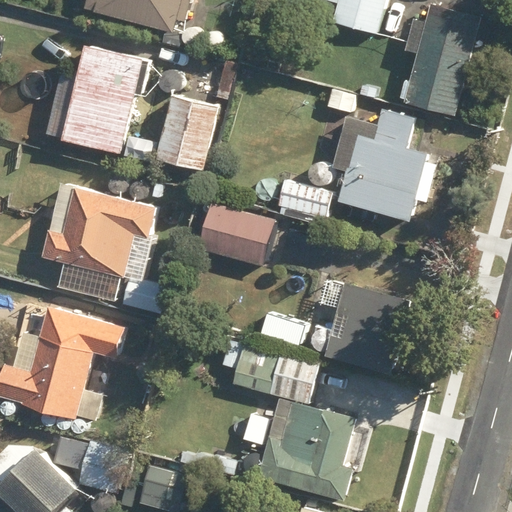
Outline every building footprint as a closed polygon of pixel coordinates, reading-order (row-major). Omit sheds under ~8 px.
[(96,0),(95,6),(183,31),(187,17),(194,19),(199,0),(96,0)] [(338,0),(346,2),(341,21),(383,33),(392,0),(338,0)] [(415,48),(427,51),(419,81),(414,79),(409,97),(464,112),(490,16),(440,2),(436,20),(423,16),(415,48)] [(229,33),(193,24),(188,44),(224,53),(229,33)] [(64,103),(82,108),(74,138),(129,152),(152,57),(98,44),(91,70),(83,68),(81,74),(71,72),(64,103)] [(171,91),(175,91),(179,89),(182,86),(183,82),(184,78),(183,75),(180,71),(177,69),(173,68),(169,68),(166,69),(163,72),(161,75),(160,78),(160,82),(162,86),(164,88),(167,90),(171,91)] [(367,85),(365,93),(379,96),(381,88),(367,85)] [(173,141),(169,155),(213,167),(230,103),(209,98),(186,92),(173,141)] [(377,99),(360,96),(358,107),(375,110),(377,99)] [(348,198),(422,219),(429,194),(436,196),(445,164),(435,161),(439,149),(418,143),(426,115),(395,106),(389,125),(357,116),(343,165),(357,169),(348,198)] [(322,185),(326,184),(329,182),(332,179),(334,176),(334,172),(333,168),(331,165),(328,162),(324,161),(320,161),(317,163),(314,165),(312,168),(311,172),(311,176),(312,179),(315,182),(318,184),(322,185)] [(119,191),(122,191),(125,189),(127,187),(128,184),(129,181),(128,178),(126,176),(124,174),(121,173),(118,173),(115,174),(113,176),(111,178),(110,181),(110,184),(112,187),(113,189),(116,190),(119,191)] [(142,195),(145,194),(148,193),(150,191),(151,188),(152,185),(151,182),(149,179),(147,177),(144,176),(141,177),(138,178),(136,180),(134,182),(133,185),(133,188),(135,190),(136,193),(139,194),(142,195)] [(265,202),(269,201),(273,199),(275,196),(277,193),(277,189),(276,185),(274,182),(271,179),(267,178),(263,178),(260,180),(257,182),(255,185),(254,189),(254,193),(256,196),(258,199),(261,201),(265,202)] [(291,179),(284,203),(332,216),(339,192),(291,179)] [(129,275),(135,276),(129,302),(166,311),(172,286),(148,280),(166,204),(71,181),(53,257),(68,260),(62,284),(123,299),(129,275)] [(159,188),(157,196),(165,197),(167,189),(159,188)] [(214,202),(222,204),(219,214),(208,211),(202,234),(211,236),(208,246),(272,264),(285,217),(216,197),(214,202)] [(356,279),(335,353),(403,371),(423,297),(356,279)] [(13,362),(4,394),(83,417),(84,414),(104,420),(112,394),(92,388),(104,347),(114,350),(122,324),(59,305),(40,370),(13,362)] [(324,352),(328,351),(331,349),(334,346),(335,343),(336,339),(335,335),(332,332),(329,329),(325,328),(322,328),(318,330),(315,332),(313,335),(312,339),(313,343),(314,346),(316,349),(320,351),(324,352)] [(302,399),(281,479),(355,499),(363,467),(353,464),(365,417),(316,403),(327,361),(252,341),(251,343),(235,339),(229,364),(242,368),(238,382),(302,399)] [(8,415),(10,415),(12,414),(14,412),(15,410),(15,407),(15,405),(13,403),(11,402),(9,401),(6,401),(4,402),(3,403),(1,405),(1,407),(1,410),(2,412),(3,414),(5,415),(8,415)] [(49,427),(52,426),(54,425),(56,423),(57,421),(57,419),(56,416),(55,414),(53,413),(50,412),(48,412),(46,413),(44,415),(43,417),(42,419),(42,421),(43,423),(45,425),(47,426),(49,427)] [(64,429),(66,429),(68,428),(70,426),(71,424),(71,422),(71,419),(69,417),(67,416),(65,415),(63,415),(61,416),(59,417),(58,419),(57,422),(57,424),(58,426),(59,428),(61,429),(64,429)] [(79,435),(82,434),(84,433),(85,431),(86,429),(87,427),(86,424),(85,422),(83,421),(80,420),(78,420),(76,421),(74,423),(73,424),(72,427),(72,429),(73,431),(75,433),(77,434),(79,435)] [(138,449),(154,454),(157,444),(141,439),(138,449)] [(65,511),(94,485),(124,492),(135,450),(97,440),(88,477),(56,444),(15,483),(3,471),(0,473),(0,511),(65,511)] [(243,459),(200,452),(196,465),(240,476),(243,459)] [(176,475),(174,490),(190,492),(191,476),(176,475)] [(110,511),(113,510),(114,506),(115,502),(114,499),(111,495),(108,493),(104,492),(100,492),(97,493),(94,496),(92,499),(91,502),(91,506),(93,510),(94,511),(110,511)]
